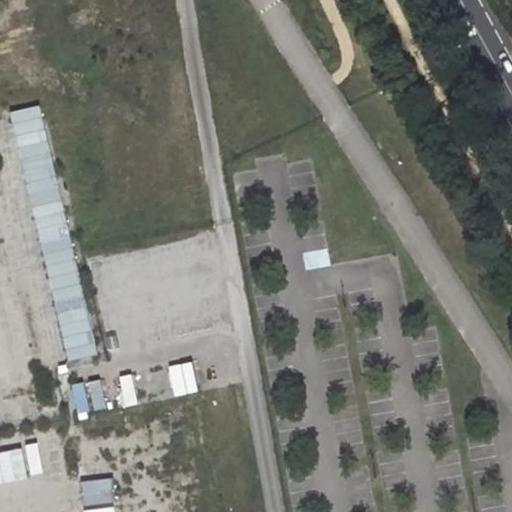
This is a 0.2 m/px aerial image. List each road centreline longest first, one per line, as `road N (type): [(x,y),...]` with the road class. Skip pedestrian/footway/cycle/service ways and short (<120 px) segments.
road 1 (unknown): [(186,0),(275,511)]
road 2 (unknown): [(436,511),(390,304),(359,291),(301,303)]
road 3 (unknown): [(343,511),(301,303)]
